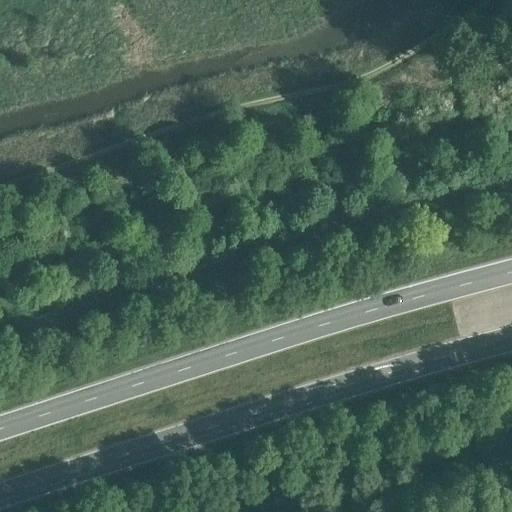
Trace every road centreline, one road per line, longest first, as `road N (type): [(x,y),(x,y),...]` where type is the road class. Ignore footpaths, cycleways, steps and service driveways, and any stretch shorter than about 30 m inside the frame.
road 1 (trunk): [(0,499),(381,375),(511,341)]
road 2 (trunk): [(511,274),(0,431)]
